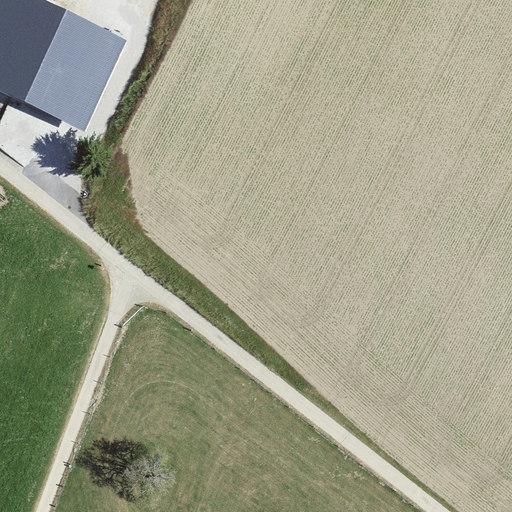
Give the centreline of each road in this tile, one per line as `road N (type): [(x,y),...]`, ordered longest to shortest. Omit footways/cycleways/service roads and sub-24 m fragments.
road 1 (unclassified): [(133,271),(438,511)]
road 2 (unclassified): [(133,271),(43,511)]
road 3 (unclassified): [(0,165),(133,271)]
